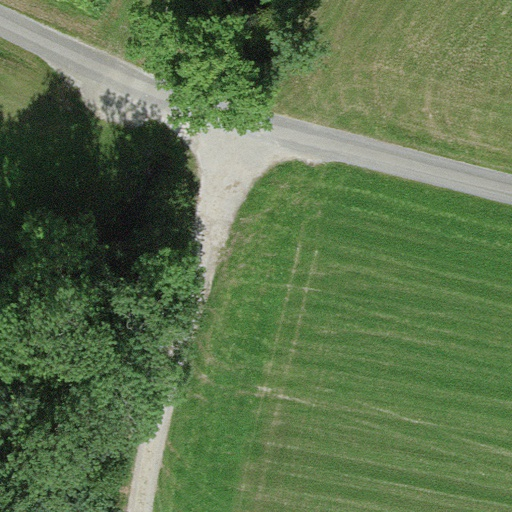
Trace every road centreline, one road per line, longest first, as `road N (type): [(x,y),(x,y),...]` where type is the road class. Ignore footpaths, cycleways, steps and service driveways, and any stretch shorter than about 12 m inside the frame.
road 1 (residential): [(0,23),(236,133),(511,193)]
road 2 (track): [(236,133),(177,347),(149,511)]
